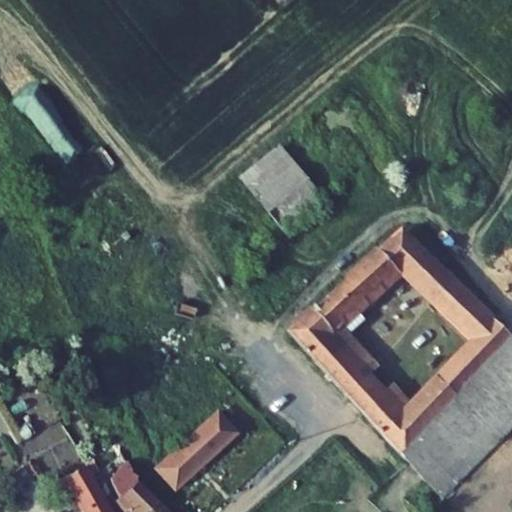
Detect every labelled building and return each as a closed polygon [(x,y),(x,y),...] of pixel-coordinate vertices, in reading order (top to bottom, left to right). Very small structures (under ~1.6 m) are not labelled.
[(333,203),(269,134),(226,174),(290,243),(333,203)] [(510,314),(401,207),(288,311),(399,432),(510,314)] [(511,315),(510,314),(399,432),(445,479),(511,406),(511,315)] [(156,451),(173,470),(234,415),(217,396),(156,451)] [(38,448),(62,435),(54,421),(30,434),(38,448)] [(97,511),(105,511),(119,504),(85,442),(65,453),(82,485),(62,497),(56,487),(13,511),(89,511),(96,508),(97,511)] [(155,511),(190,511),(193,509),(138,457),(119,476),(155,511)]
